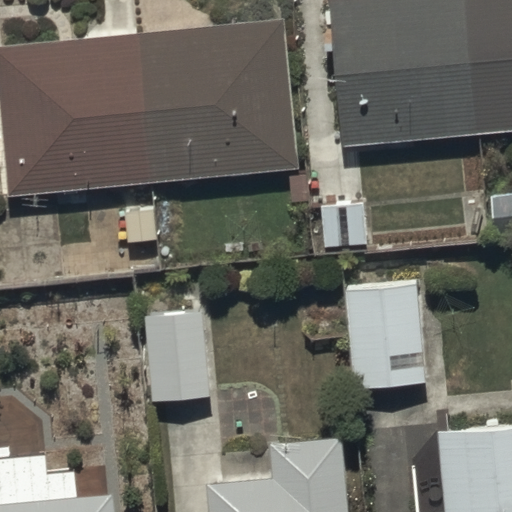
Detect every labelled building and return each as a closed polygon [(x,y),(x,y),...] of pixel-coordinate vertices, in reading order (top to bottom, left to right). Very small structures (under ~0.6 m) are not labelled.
[(511,0),(329,0),(341,141),(511,126),(511,0)] [(286,18),(0,40),(0,102),(7,189),(297,166),(286,18)] [(367,199),(324,201),(325,242),(369,240),(367,199)] [(430,381),(419,280),(343,288),(354,389),(430,381)] [(142,435),(130,290),(72,294),(84,439),(142,435)] [(209,308),(143,314),(151,398),(216,392),(209,308)] [(511,511),(511,422),(437,430),(445,511),(511,511)] [(351,511),(345,432),(271,438),(275,479),(212,485),(214,511),(351,511)] [(0,511),(117,511),(116,489),(83,491),(81,469),(54,472),(52,447),(0,451),(0,511)]
